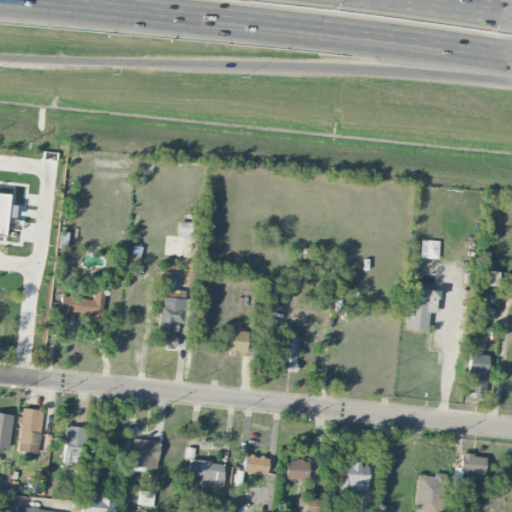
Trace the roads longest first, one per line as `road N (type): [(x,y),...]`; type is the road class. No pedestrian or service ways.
road 1 (residential): [(511,429),(0,376)]
road 2 (motorway): [(0,58),(369,70),(511,83)]
road 3 (motorway): [(33,0),(297,24),(511,57)]
